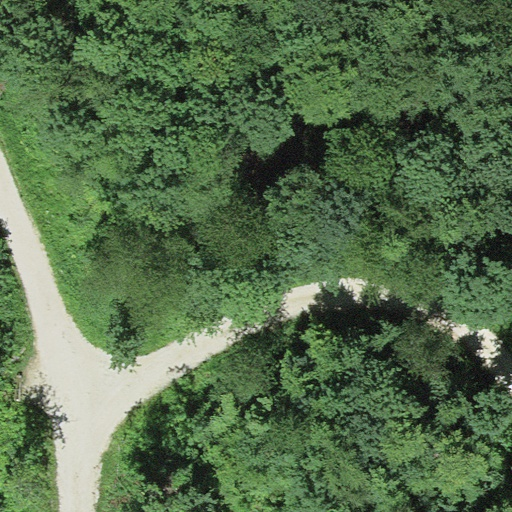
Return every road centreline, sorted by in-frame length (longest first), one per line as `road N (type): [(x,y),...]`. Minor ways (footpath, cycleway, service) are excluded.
road 1 (track): [(70,419),(235,317),(318,290),(398,288),(430,298),(462,319),(511,386)]
road 2 (track): [(0,186),(51,325),(78,511)]
